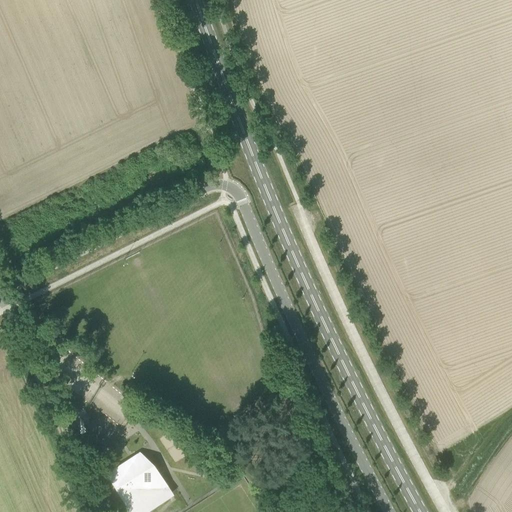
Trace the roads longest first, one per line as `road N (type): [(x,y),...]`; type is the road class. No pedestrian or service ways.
road 1 (tertiary): [(0,291),(198,192),(234,190),(388,511)]
road 2 (primary): [(419,511),(298,266),(198,0)]
road 3 (unclassified): [(445,511),(339,306),(298,205)]
road 4 (track): [(94,511),(7,309)]
